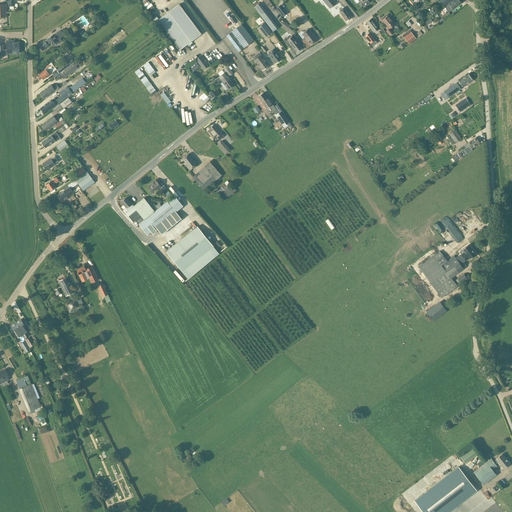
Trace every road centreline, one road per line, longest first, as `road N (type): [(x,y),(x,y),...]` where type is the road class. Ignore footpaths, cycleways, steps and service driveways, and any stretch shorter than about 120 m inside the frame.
road 1 (unclassified): [(511,429),(474,341),(493,214),(477,7)]
road 2 (tertiary): [(62,236),(202,122),(386,0)]
road 3 (unclassified): [(62,236),(36,194),(28,0)]
